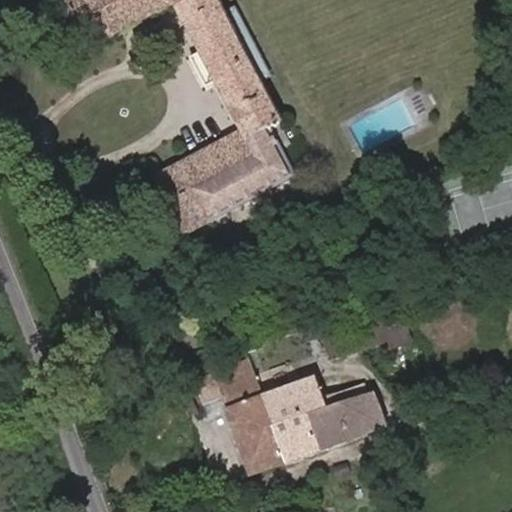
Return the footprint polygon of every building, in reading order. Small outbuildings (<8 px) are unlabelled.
[(65,0),(63,1),(88,49),(170,5),(197,53),(213,82),(240,133),(156,178),(186,236),(290,179),(265,130),(278,122),(256,82),(219,12),(212,0),(65,0)] [(231,7),(219,12),(256,82),(269,77),(231,7)] [(213,82),(197,53),(189,59),(204,87),(213,82)] [(354,321),(363,352),(385,344),(386,348),(411,340),(400,307),(375,317),(374,314),(354,321)] [(363,352),(354,321),(323,332),(335,362),(363,352)] [(167,359),(181,359),(182,355),(189,353),(183,347),(180,342),(167,341),(167,359)] [(241,367),(216,378),(228,410),(253,478),(291,463),(278,429),(266,396),(250,355),(239,359),(241,367)] [(228,410),(216,378),(195,384),(208,417),(228,410)] [(324,399),(317,378),(266,396),(278,429),(328,410),(324,399)] [(365,384),(345,391),(324,399),(328,410),(342,444),(386,427),(375,393),(370,395),(365,384)] [(328,410),(278,429),(291,463),(342,444),(328,410)]
